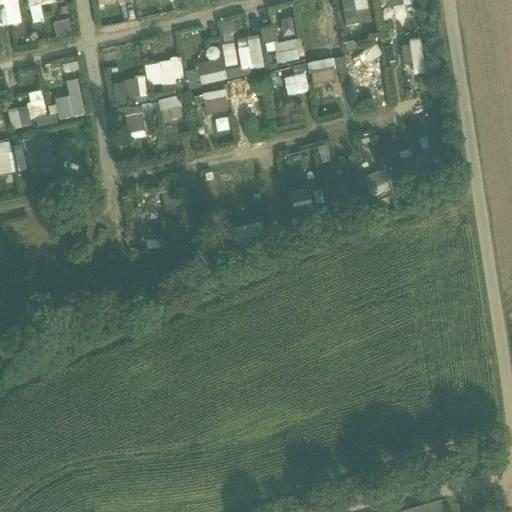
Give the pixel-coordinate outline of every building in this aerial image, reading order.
[(0,0),(0,28),(21,26),(17,0),(0,0)] [(357,12),(366,11),(364,0),(341,0),(345,28),(359,26),(357,12)] [(334,17),(312,21),(317,47),(303,50),(305,60),(341,54),(334,17)] [(222,37),(235,33),(232,20),(219,24),(222,37)] [(54,23),(55,38),(71,37),(70,22),(54,23)] [(303,60),(300,41),(277,44),(276,30),(264,31),(267,54),(276,53),(278,63),(303,60)] [(241,72),(264,68),(258,40),(236,44),(241,72)] [(410,42),(412,76),(424,75),(422,41),(410,42)] [(225,69),(237,67),(233,45),(221,47),(225,69)] [(309,61),(312,84),(336,81),(336,78),(382,72),(380,52),(309,61)] [(147,85),(183,83),(181,62),(146,64),(147,85)] [(223,62),(186,68),(189,88),(226,82),(223,62)] [(305,75),(284,80),(288,98),(308,93),(305,75)] [(146,98),(146,79),(125,80),(125,98),(146,98)] [(80,81),(68,82),(69,99),(56,100),(58,120),(83,118),(80,81)] [(230,82),(232,117),(254,115),(252,81),(230,82)] [(199,94),(200,116),(227,114),(226,93),(199,94)] [(163,122),(183,117),(177,97),(158,102),(163,122)] [(30,119),(47,115),(44,103),(7,112),(12,132),(32,127),(30,119)] [(142,108),(125,110),(126,134),(144,133),(142,108)] [(48,139),(13,147),(20,178),(54,171),(48,139)] [(0,145),(0,174),(14,172),(9,143),(0,145)] [(385,172),(364,178),(370,197),(391,191),(385,172)] [(260,223),(231,231),(235,248),(265,240),(260,223)]
